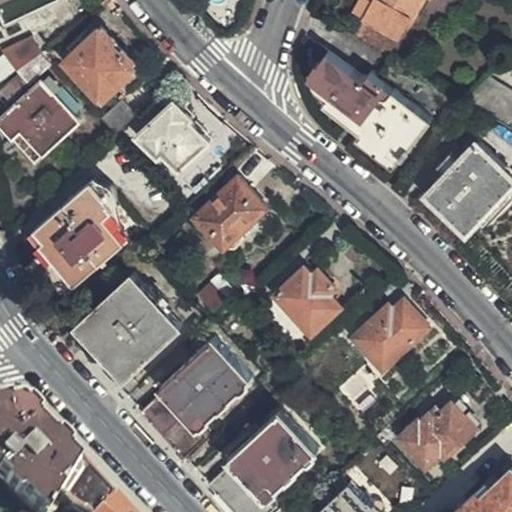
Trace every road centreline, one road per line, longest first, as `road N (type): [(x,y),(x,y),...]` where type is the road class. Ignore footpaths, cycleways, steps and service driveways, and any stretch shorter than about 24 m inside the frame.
road 1 (residential): [(253,100),(511,348)]
road 2 (secondary): [(187,511),(36,353)]
road 3 (residential): [(153,0),(204,60),(253,100)]
